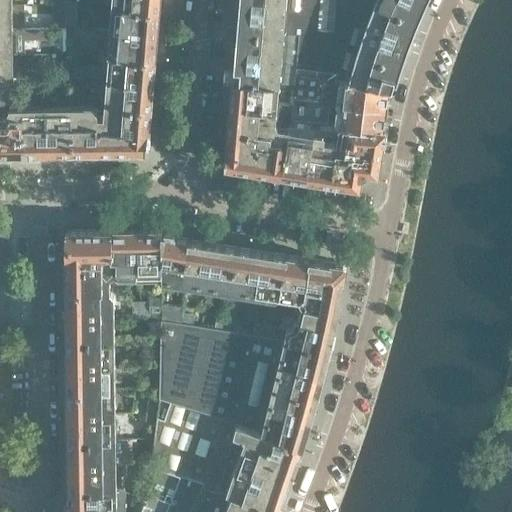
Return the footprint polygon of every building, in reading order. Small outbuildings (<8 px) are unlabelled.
[(66,8),(66,0),(58,0),(58,8),(66,8)] [(88,12),(89,2),(66,0),(66,8),(66,10),(88,12)] [(287,32),(289,8),(280,7),(280,0),(238,0),(232,78),(273,82),(290,84),(295,33),(287,32)] [(318,10),(318,0),(280,0),(280,7),(289,8),(318,10)] [(353,19),(360,0),(318,0),(318,10),(312,77),(333,79),(353,19)] [(413,29),(423,5),(425,0),(360,0),(353,19),(410,39),(413,29)] [(0,25),(9,26),(9,1),(0,1),(0,25)] [(156,32),(158,8),(116,4),(114,20),(110,20),(109,28),(156,32)] [(312,77),(318,10),(289,8),(287,32),(295,33),(290,84),(295,84),(296,76),(312,77)] [(401,63),(405,51),(410,39),(353,19),(333,79),(344,80),(389,83),(395,84),(401,63)] [(0,52),(10,52),(9,26),(0,25),(0,52)] [(154,57),(156,32),(109,28),(108,37),(113,37),(111,53),(113,53),(154,57)] [(54,64),(66,51),(59,51),(54,51),(54,64)] [(10,75),(10,52),(0,52),(0,79),(7,80),(7,77),(10,75)] [(152,81),(154,57),(113,53),(111,78),(152,81)] [(47,96),(47,70),(39,78),(27,90),(26,91),(22,95),(22,96),(47,96)] [(27,90),(39,78),(27,79),(27,90)] [(150,106),(152,81),(111,78),(109,103),(150,106)] [(271,106),(273,82),(232,78),(230,103),(271,106)] [(385,106),(389,83),(344,80),(340,103),(385,106)] [(290,121),(293,99),(295,84),(290,84),(273,82),(271,106),(269,123),(271,126),(272,126),(278,119),(290,121)] [(22,96),(22,95),(26,91),(16,91),(16,101),(22,101),(22,96)] [(148,131),(150,106),(109,103),(108,115),(97,115),(97,114),(97,126),(148,131)] [(269,123),(271,106),(230,103),(228,127),(268,131),(271,126),(269,123)] [(382,129),(382,127),(385,106),(340,103),(337,125),(382,129)] [(73,149),(72,108),(47,109),(48,150),(73,149)] [(97,149),(97,126),(97,114),(97,115),(97,110),(95,108),(72,108),(73,149),(97,149)] [(0,150),(22,150),(22,109),(8,110),(6,112),(0,111),(0,150)] [(48,150),(47,109),(22,109),(22,150),(48,150)] [(289,129),(290,122),(290,121),(278,119),(272,126),(278,131),(280,128),(289,129)] [(377,170),(380,152),(384,127),(382,127),(382,129),(337,125),(290,122),(289,129),(283,172),(359,184),(359,180),(363,181),(372,174),(373,170),(377,170)] [(146,148),(148,131),(97,126),(97,149),(146,148)] [(283,172),(289,129),(280,128),(278,131),(272,126),(271,126),(268,131),(228,127),(225,163),(283,172)] [(137,267),(137,228),(112,229),(113,268),(137,267)] [(162,267),(161,230),(161,228),(137,228),(137,267),(162,267)] [(113,268),(112,229),(65,229),(65,232),(66,232),(66,251),(65,251),(66,254),(67,255),(67,257),(99,257),(99,262),(110,271),(113,268)] [(182,278),(188,238),(175,236),(172,231),(161,230),(162,267),(162,275),(182,278)] [(206,281),(212,242),(188,238),(182,278),(206,281)] [(230,285),(236,246),(212,242),(206,281),(230,285)] [(254,289),(260,249),(236,246),(230,285),(254,289)] [(278,292),(284,253),(260,249),(254,289),(277,293),(278,292)] [(303,293),(309,257),(284,253),(278,292),(279,292),(300,295),(303,293)] [(106,275),(110,271),(99,262),(99,257),(67,257),(67,286),(109,285),(109,277),(106,275)] [(338,304),(345,267),(342,262),(309,257),(303,293),(305,301),(302,316),(334,322),(338,304)] [(110,300),(110,285),(109,285),(67,286),(67,312),(115,311),(115,300),(110,300)] [(110,337),(110,323),(115,322),(115,311),(67,312),(68,337),(110,337)] [(199,322),(200,317),(182,314),(183,320),(199,322)] [(323,370),(334,322),(302,316),(294,314),(293,319),(290,322),(287,336),(282,360),(323,370)] [(309,418),(227,399),(238,349),(266,355),(270,334),(260,332),(247,330),(223,326),(199,322),(183,320),(162,316),(162,399),(301,443),(309,418)] [(223,326),(224,321),(200,317),(199,322),(223,326)] [(247,330),(248,325),(224,321),(223,326),(247,330)] [(320,381),(323,370),(282,360),(287,336),(272,334),(270,334),(266,355),(238,349),(227,399),(309,418),(320,381)] [(111,351),(110,337),(68,337),(68,362),(115,361),(115,350),(111,351)] [(111,387),(111,373),(116,372),(115,361),(68,362),(68,388),(111,387)] [(111,402),(111,387),(68,388),(69,413),(116,412),(116,402),(111,402)] [(280,508),(301,443),(162,399),(153,462),(280,508)] [(112,438),(111,423),(116,423),(116,412),(69,413),(69,438),(112,438)] [(112,452),(112,438),(69,438),(69,463),(117,462),(117,452),(112,452)] [(112,488),(112,472),(117,472),(117,462),(69,463),(70,488),(112,488)] [(278,511),(280,508),(153,462),(142,496),(134,511),(278,511)] [(112,511),(112,488),(70,488),(70,489),(70,496),(63,509),(69,511),(112,511)] [(134,511),(142,496),(133,492),(123,511),(134,511)]
